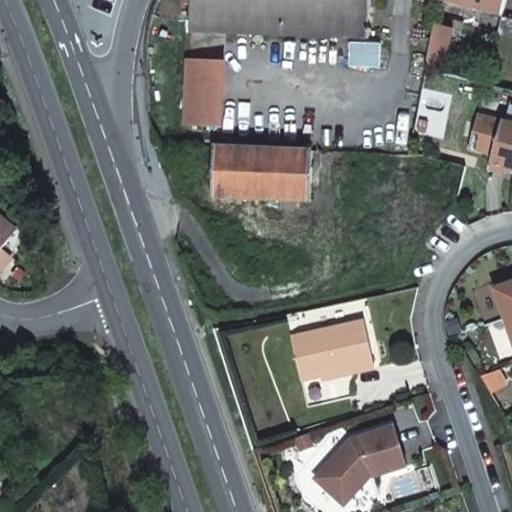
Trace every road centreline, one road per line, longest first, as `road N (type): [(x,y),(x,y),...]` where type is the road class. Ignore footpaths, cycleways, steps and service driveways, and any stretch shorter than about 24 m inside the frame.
road 1 (secondary): [(238,511),(104,130)]
road 2 (residential): [(511,231),(457,251),(426,300),(492,511)]
road 3 (secondary): [(4,0),(115,303)]
road 4 (secondary): [(115,303),(189,511)]
road 5 (secondary): [(104,130),(52,0)]
road 6 (secondary): [(104,130),(137,0)]
